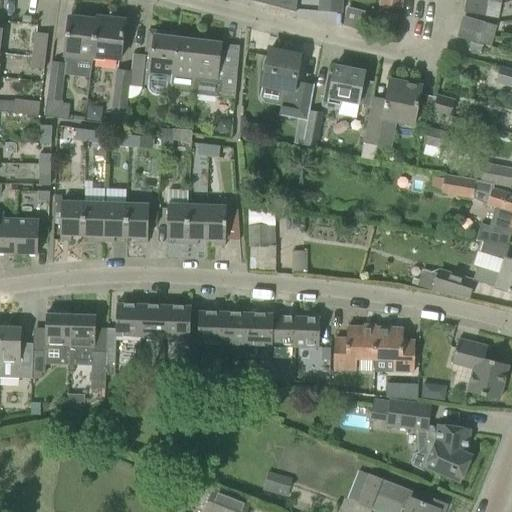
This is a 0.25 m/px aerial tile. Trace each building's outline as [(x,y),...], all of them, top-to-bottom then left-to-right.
[(279,0),(279,9),(295,13),(296,0),(279,0)] [(341,11),(341,0),(318,0),(318,9),(341,11)] [(400,8),(400,0),(380,0),(380,6),(400,8)] [(465,0),(465,3),(498,9),(499,0),(465,0)] [(498,9),(465,3),(463,13),(496,19),(498,9)] [(347,8),(342,26),(362,31),(367,13),(347,8)] [(91,58),(92,58),(119,62),(124,21),(96,17),(95,21),(91,58)] [(92,61),(92,58),(91,58),(95,21),(68,18),(64,58),(92,61)] [(483,23),(480,33),(493,36),(495,26),(483,23)] [(493,36),(480,33),(459,27),(456,38),(477,44),(489,48),(493,36)] [(35,34),(32,59),(44,60),(47,36),(35,34)] [(170,92),(176,40),(177,35),(166,34),(165,38),(152,37),(148,74),(146,84),(146,86),(147,90),(148,93),(151,96),(156,97),(160,96),(164,94),(167,92),(170,92)] [(170,92),(193,95),(199,37),(189,36),(188,41),(176,40),(170,92)] [(199,37),(193,95),(221,98),(234,99),(236,67),(224,66),(222,83),(217,83),(221,45),(208,43),(209,39),(199,37)] [(479,55),(482,46),(470,43),(468,51),(479,55)] [(308,112),(314,86),(295,82),(300,57),(269,51),(267,62),(264,61),(262,72),(265,72),(262,87),(292,93),(289,110),(279,108),(277,117),(306,123),(308,112)] [(132,57),(129,74),(128,88),(141,90),(145,59),(132,57)] [(44,60),(32,59),(30,70),(42,72),(44,60)] [(44,116),(58,118),(64,67),(50,65),(44,116)] [(322,102),(321,108),(337,111),(336,116),(355,119),(358,106),(358,105),(369,107),(373,83),(362,81),(364,73),(334,67),(331,83),(327,82),(322,102)] [(495,83),(511,88),(511,71),(499,68),(495,83)] [(128,88),(129,74),(115,72),(108,125),(123,126),(128,88)] [(363,144),(389,149),(394,123),(413,126),(420,87),(389,81),(384,107),(370,105),(363,144)] [(431,113),(450,119),(455,100),(436,95),(431,113)] [(12,115),(36,118),(38,105),(14,102),(12,115)] [(87,106),(86,120),(99,122),(101,108),(87,106)] [(308,112),(306,123),(302,147),(314,149),(321,115),(308,112)] [(218,120),(217,133),(229,134),(231,122),(218,120)] [(239,120),(238,136),(252,137),(245,121),(239,120)] [(40,127),(39,143),(50,143),(51,128),(40,127)] [(424,145),(457,154),(462,136),(429,128),(424,145)] [(161,130),(160,140),(171,140),(171,130),(161,130)] [(75,141),(84,142),(86,132),(76,131),(75,141)] [(86,132),(84,142),(94,143),(95,133),(86,132)] [(118,147),(128,148),(130,137),(119,136),(118,147)] [(130,137),(128,148),(139,149),(140,138),(130,137)] [(171,140),(160,140),(160,150),(171,151),(171,140)] [(197,156),(208,157),(209,147),(199,145),(197,156)] [(209,147),(208,157),(218,159),(218,148),(209,147)] [(39,155),(38,164),(50,165),(50,155),(39,155)] [(35,163),(0,162),(0,163),(0,182),(35,183),(35,163)] [(50,165),(38,164),(38,176),(49,176),(50,165)] [(476,164),(473,180),(475,180),(481,181),(484,166),(476,164)] [(481,183),(509,189),(511,173),(511,169),(484,164),(484,166),(481,181),(481,183)] [(441,196),(471,200),(475,180),(473,180),(444,176),(441,196)] [(489,227),(510,233),(511,227),(511,195),(491,189),(486,206),(495,209),(489,227)] [(185,245),(187,201),(187,191),(168,190),(166,239),(174,240),(174,245),(185,245)] [(37,203),(48,203),(49,193),(38,193),(37,203)] [(197,240),(205,241),(206,206),(194,206),(194,201),(187,201),(185,245),(197,245),(197,240)] [(206,206),(205,241),(213,241),(213,246),(225,246),(226,202),(217,202),(217,206),(206,206)] [(70,236),(81,237),(83,204),(61,203),(59,241),(70,241),(70,236)] [(93,242),(103,242),(104,205),(83,204),(81,237),(93,237),(93,242)] [(114,238),(125,238),(126,205),(104,205),(103,242),(113,243),(114,238)] [(126,205),(125,238),(136,238),(136,243),(147,244),(148,206),(126,205)] [(249,248),(250,269),(275,268),(274,248),(273,212),(249,209),(249,248)] [(0,253),(13,254),(14,221),(3,221),(4,214),(0,213),(0,253)] [(14,221),(13,254),(37,255),(38,222),(14,221)] [(479,224),(474,241),(482,242),(483,242),(507,245),(510,233),(489,227),(479,224)] [(503,260),(508,246),(507,245),(483,242),(482,242),(478,252),(503,260)] [(305,253),(290,253),(291,272),(305,272),(305,253)] [(472,281),(496,288),(495,289),(511,293),(511,261),(504,259),(500,273),(477,266),(472,281)] [(432,292),(468,299),(472,285),(437,275),(422,269),(417,286),(432,291),(432,292)] [(116,305),(115,325),(115,337),(189,340),(190,307),(116,305)] [(197,345),(221,346),(222,313),(198,312),(197,345)] [(221,346),(245,346),(246,314),(222,313),(221,346)] [(69,349),(70,316),(67,316),(64,314),(59,314),(57,315),(45,315),(44,335),(44,348),(59,348),(58,360),(69,360),(69,349)] [(69,349),(94,349),(95,317),(83,316),(81,315),(76,314),(73,316),(70,316),(69,349)] [(245,346),(269,347),(271,317),(272,317),(272,315),(246,314),(245,346)] [(269,347),(294,348),(295,318),(272,317),(271,317),(269,347)] [(295,318),(294,348),(318,349),(319,318),(295,318)] [(11,322),(0,321),(0,378),(31,380),(31,371),(31,368),(19,367),(21,329),(10,328),(11,322)] [(355,361),(373,361),(374,329),(375,329),(375,326),(363,326),(363,328),(346,328),(346,340),(334,339),(333,359),(333,371),(355,371),(355,361)] [(374,329),(373,361),(393,361),(393,372),(413,372),(413,362),(414,342),(402,341),(402,329),(375,329),(374,329)] [(105,364),(114,365),(115,337),(115,330),(106,330),(106,354),(105,364)] [(466,392),(498,401),(508,366),(484,360),(487,347),(458,340),(451,365),(472,371),(466,392)] [(320,361),(328,361),(329,349),(321,349),(320,361)] [(32,351),(31,368),(31,371),(43,371),(44,363),(44,352),(32,351)] [(105,364),(106,354),(94,353),(93,389),(105,389),(105,364)] [(152,375),(173,377),(174,368),(152,366),(152,375)] [(210,380),(220,381),(221,372),(210,371),(210,380)] [(221,372),(220,381),(231,382),(231,373),(221,372)] [(280,372),(269,373),(270,381),(280,381),(280,372)] [(270,381),(269,373),(259,373),(259,382),(270,381)] [(422,383),(420,398),(432,399),(433,385),(422,383)] [(396,390),(395,400),(416,403),(416,390),(396,390)] [(416,403),(395,400),(390,399),(387,427),(427,432),(431,405),(416,403)] [(466,454),(469,430),(437,425),(435,440),(428,457),(418,453),(413,455),(410,461),(412,467),(423,471),(424,469),(460,484),(472,456),(466,454)] [(128,472),(131,464),(116,459),(113,467),(128,472)] [(262,490),(287,498),(293,479),(268,472),(262,490)] [(403,511),(444,511),(447,505),(424,496),(369,475),(357,505),(370,511),(376,496),(406,508),(403,511)] [(245,511),(248,505),(213,491),(204,511),(245,511)]
